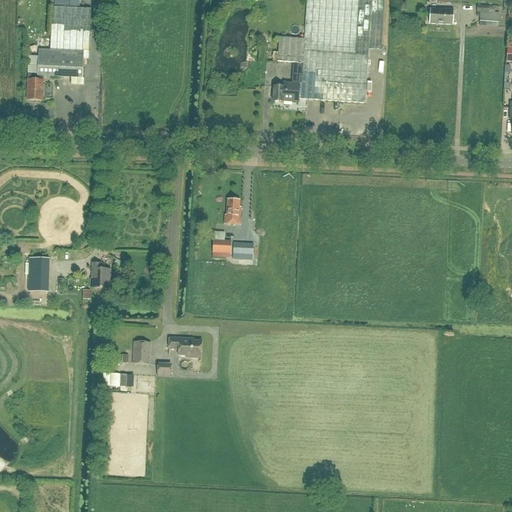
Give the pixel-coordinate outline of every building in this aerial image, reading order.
[(277,63),(293,64),(292,76),(302,76),(302,86),(299,85),(283,84),(283,88),(273,87),(272,103),(283,103),(292,103),(292,100),(365,105),(368,50),(381,51),(384,0),(306,0),(304,40),(279,39),(277,63)] [(498,28),(499,14),(488,13),(489,7),(477,6),(476,17),(479,17),(478,27),(498,28)] [(82,79),(83,53),(89,53),(91,9),(52,8),(50,51),(38,51),(37,75),(28,74),(28,81),(27,101),(42,102),(43,81),(43,78),(82,79)] [(453,26),(453,11),(430,10),(429,25),(453,26)] [(241,226),(241,208),(240,208),(240,201),(228,200),(227,217),(225,217),(224,226),(241,226)] [(225,233),(221,233),(214,232),(213,253),(230,254),(231,242),(224,241),(225,233)] [(48,291),(49,258),(29,257),(28,290),(48,291)] [(92,265),(91,280),(90,280),(90,289),(109,290),(110,271),(101,270),(101,265),(92,265)] [(91,291),(83,291),(82,300),(91,301),(91,291)] [(169,339),(168,350),(178,350),(178,356),(186,357),(185,359),(201,359),(202,342),(188,342),(188,340),(169,339)] [(134,343),(132,365),(150,365),(151,344),(134,343)] [(158,378),(171,377),(170,365),(157,365),(158,378)]
